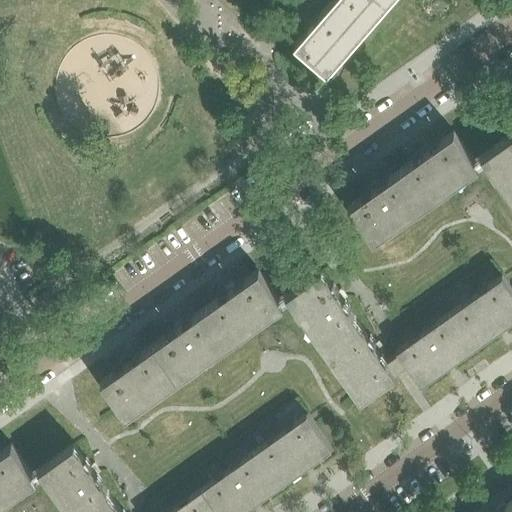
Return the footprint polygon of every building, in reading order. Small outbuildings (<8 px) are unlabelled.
[(328,70),(365,28),(332,0),(331,0),(295,42),(328,70)] [(332,0),(365,28),(389,0),(332,0)] [(478,165),(476,162),(454,131),(401,168),(425,203),(478,165)] [(511,137),(484,158),(484,157),(476,162),(478,165),(478,166),(486,161),(511,197),(511,137)] [(425,203),(401,168),(349,205),(373,239),(425,203)] [(358,320),(349,307),(321,268),(287,293),(286,292),(279,297),(283,303),(284,304),(291,299),(324,345),(358,320)] [(231,340),(283,303),(279,297),(259,269),(207,306),(231,340)] [(511,287),(502,274),(449,311),(474,346),(487,337),(486,336),(496,329),(494,326),(501,321),(503,324),(511,317),(511,287)] [(179,377),(231,340),(207,306),(155,342),(179,377)] [(474,346),(449,311),(396,348),(398,350),(407,364),(421,384),(435,374),(434,372),(444,366),(442,363),(449,358),(451,361),(460,354),(461,356),(474,346)] [(358,320),(324,345),(361,397),(395,373),(386,359),(358,320)] [(179,377),(155,342),(102,380),(126,414),(179,377)] [(407,364),(398,350),(386,359),(395,373),(407,364)] [(318,457),(330,448),(332,447),(307,411),(254,449),(279,484),(292,475),(291,474),(301,467),(299,464),(306,459),(308,462),(317,455),(318,457)] [(87,511),(111,495),(102,482),(74,443),(40,467),(39,467),(32,472),(36,478),(44,473),(71,511),(87,511)] [(0,503),(36,478),(32,472),(12,444),(0,451),(0,503)] [(266,494),(279,484),(254,449),(202,486),(220,511),(240,511),(239,510),(249,504),(247,501),(254,496),(256,499),(265,492),(266,494)] [(220,511),(202,486),(164,511),(220,511)] [(123,511),(111,495),(87,511),(123,511)] [(511,511),(511,500),(506,505),(504,501),(498,505),(500,508),(495,511),(494,511),(511,511)]
